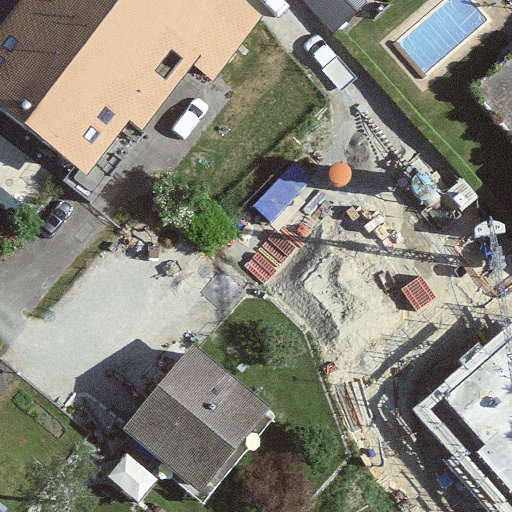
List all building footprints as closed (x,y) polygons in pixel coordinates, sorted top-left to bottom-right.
[(15,0),(0,24),(0,109),(83,163),(109,123),(133,139),(179,67),(207,85),(251,15),(227,0),(15,0)] [(311,0),(338,26),(363,0),(311,0)] [(511,43),(468,85),(511,131),(511,43)] [(511,511),(511,324),(417,409),(510,511),(511,511)] [(264,417),(173,351),(109,438),(200,505),(264,417)]
